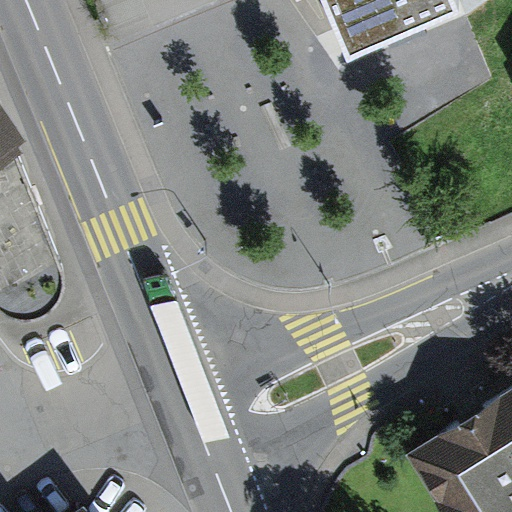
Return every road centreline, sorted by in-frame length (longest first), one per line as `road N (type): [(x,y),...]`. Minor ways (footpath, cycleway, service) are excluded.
road 1 (primary): [(194,416),(26,0)]
road 2 (tertiary): [(194,416),(232,418),(511,278)]
road 3 (residential): [(194,416),(152,410),(42,440)]
